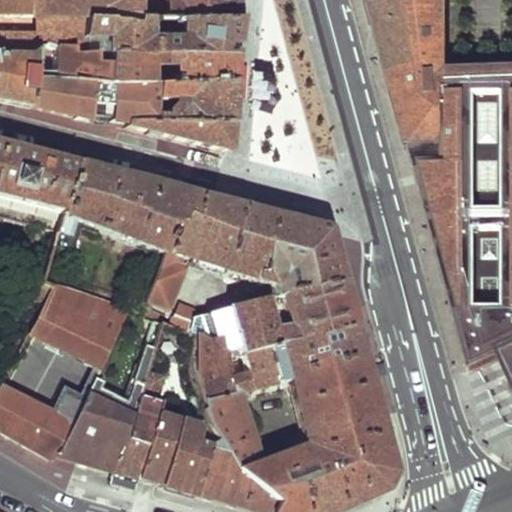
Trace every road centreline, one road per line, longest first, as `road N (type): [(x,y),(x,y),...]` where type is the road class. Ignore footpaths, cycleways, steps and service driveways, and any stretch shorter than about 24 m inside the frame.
road 1 (tertiary): [(455,511),(379,202)]
road 2 (residential): [(231,182),(0,128)]
road 3 (tertiary): [(379,202),(325,0)]
road 4 (residential): [(231,182),(379,202)]
